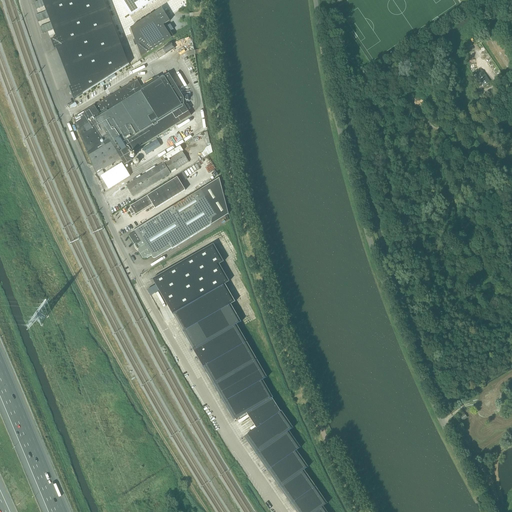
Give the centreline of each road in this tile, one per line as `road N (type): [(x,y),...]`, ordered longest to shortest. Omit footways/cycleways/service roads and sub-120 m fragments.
road 1 (unclassified): [(489,511),(415,361),(368,235),(337,125),(315,0)]
road 2 (unclassified): [(202,0),(223,130),(273,310),(361,511)]
road 3 (track): [(208,511),(109,346),(0,116)]
road 4 (unclassified): [(136,277),(63,118),(23,0)]
road 5 (unknown): [(63,118),(159,64),(181,72),(191,109)]
road 6 (motorway): [(57,511),(0,373)]
